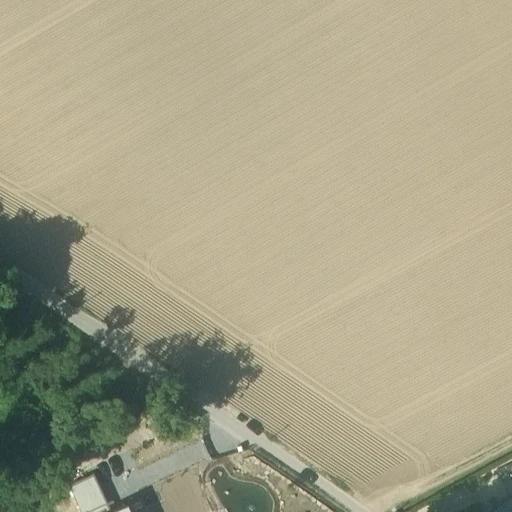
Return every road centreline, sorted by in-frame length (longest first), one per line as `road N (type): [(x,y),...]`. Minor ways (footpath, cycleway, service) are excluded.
road 1 (unclassified): [(0,271),(354,511)]
road 2 (track): [(390,511),(511,445)]
